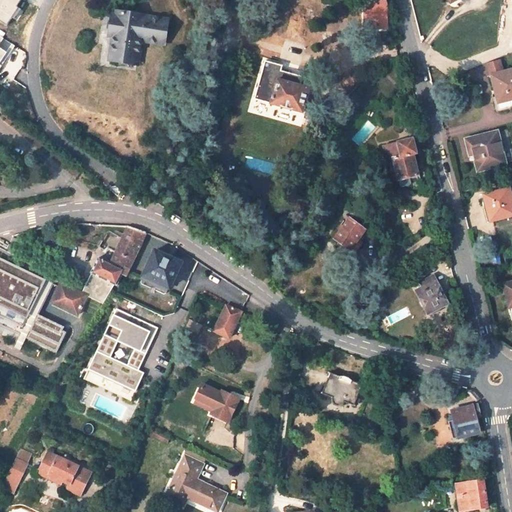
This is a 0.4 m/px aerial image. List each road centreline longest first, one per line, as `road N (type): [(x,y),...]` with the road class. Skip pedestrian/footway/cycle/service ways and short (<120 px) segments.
road 1 (residential): [(0,223),(103,205),(144,212),(308,322),(476,376)]
road 2 (residential): [(399,0),(487,355)]
road 3 (unknown): [(46,0),(31,61),(38,111),(115,175),(129,210)]
